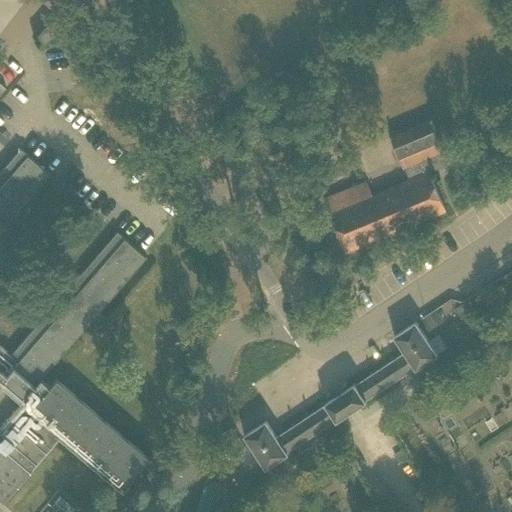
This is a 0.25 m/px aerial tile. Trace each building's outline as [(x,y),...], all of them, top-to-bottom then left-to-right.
[(45,45),(57,31),(48,23),(36,37),(45,45)] [(430,171),(450,163),(432,120),(391,137),(404,168),(405,168),(410,181),(373,196),(367,182),(356,186),(324,200),(347,252),(446,210),(430,171)] [(0,511),(0,498),(2,501),(59,435),(62,439),(121,489),(148,458),(55,378),(48,386),(40,379),(142,261),(145,257),(146,258),(146,257),(117,232),(11,354),(0,344),(0,226),(45,172),(49,175),(50,174),(20,148),(0,171),(0,511)] [(436,310),(422,320),(429,330),(443,320),(436,310)] [(481,328),(469,310),(460,316),(472,334),(481,328)] [(405,352),(398,357),(356,385),(365,401),(415,368),(416,370),(439,355),(416,322),(416,321),(415,322),(416,322),(395,336),(405,352)] [(336,422),(352,411),(366,402),(365,401),(356,385),(355,384),(341,394),(326,403),(326,405),(335,421),(336,422)] [(245,435),(266,468),(289,454),(287,452),(335,421),(326,405),(277,437),(267,421),(245,435)] [(239,439),(225,448),(232,458),(246,449),(239,439)] [(196,511),(213,511),(221,488),(206,483),(196,511)]
